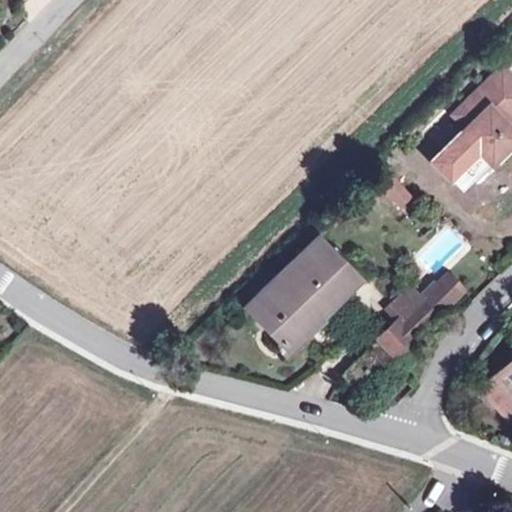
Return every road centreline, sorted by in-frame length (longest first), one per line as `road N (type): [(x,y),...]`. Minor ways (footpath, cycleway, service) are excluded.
road 1 (residential): [(0,280),(63,330),(165,378),(397,431)]
road 2 (residential): [(397,431),(435,384),(462,328),(511,271)]
road 3 (residential): [(397,431),(511,475)]
